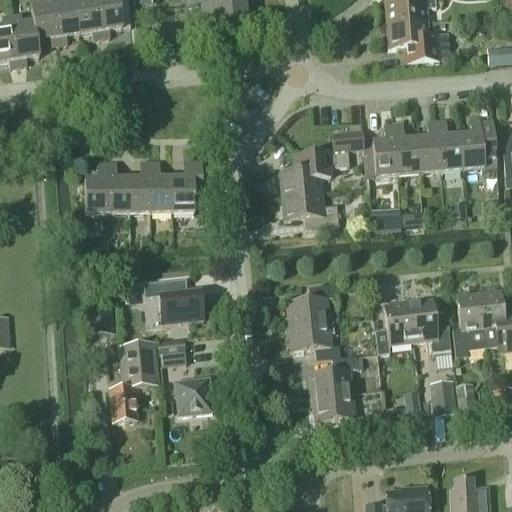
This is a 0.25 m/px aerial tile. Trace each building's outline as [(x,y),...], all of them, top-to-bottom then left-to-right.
[(49,53),(58,51),(50,0),(44,0),(40,1),(41,7),(29,9),(31,25),(32,25),(36,48),(37,48),(48,46),(49,53)] [(60,0),(50,0),(58,51),(66,50),(65,43),(78,41),(73,2),(61,4),(60,0)] [(83,0),(84,1),(73,2),(78,41),(91,39),(92,46),(101,45),(93,0),(83,0)] [(125,0),(93,0),(101,45),(110,43),(109,36),(122,34),(120,19),(128,17),(125,0)] [(150,0),(131,0),(132,9),(151,7),(150,0)] [(207,0),(208,9),(208,10),(244,7),(244,6),(243,0),(207,0)] [(384,5),(386,29),(427,26),(426,13),(435,12),(434,0),(409,0),(410,3),(384,5)] [(251,6),(244,6),(244,7),(208,10),(208,9),(201,10),(202,20),(209,19),(210,32),(246,29),(245,15),(252,15),(251,6)] [(39,63),(37,48),(36,48),(32,25),(31,25),(21,27),(19,20),(10,21),(18,74),(26,72),(25,65),(39,63)] [(10,75),(18,74),(10,21),(0,22),(0,25),(1,29),(0,29),(0,68),(8,68),(10,75)] [(439,67),(439,63),(439,62),(441,62),(443,62),(445,61),(446,59),(446,56),(446,50),(445,39),(428,40),(427,26),(386,29),(387,54),(402,53),(403,70),(439,67)] [(511,51),(490,53),(491,70),(511,68),(511,51)] [(483,174),(483,170),(495,169),(492,129),(479,130),(479,122),(469,123),(470,139),(458,140),(461,175),(483,174)] [(439,177),(461,175),(458,140),(446,141),(445,125),(435,126),(439,177)] [(427,142),(415,143),(418,179),(439,177),(435,126),(426,127),(427,142)] [(396,181),(418,179),(415,143),(403,144),(402,128),(392,129),(396,181)] [(278,177),(280,201),(321,197),(320,183),(329,182),(329,173),(349,171),(347,156),(363,155),(360,129),(346,130),(347,136),(344,136),(346,154),(290,160),(292,175),(278,177)] [(371,147),(372,154),(361,155),(363,183),(396,181),(392,129),(382,130),(384,146),(371,147)] [(150,218),(171,218),(171,182),(159,182),(159,166),(149,167),(150,218)] [(171,218),(193,218),(193,198),(201,198),(201,166),(193,166),(183,167),(183,182),(171,182),(171,218)] [(106,219),(106,167),(96,167),(96,183),(84,183),(84,219),(106,219)] [(106,219),(128,218),(128,182),(116,182),(116,167),(106,167),(106,219)] [(140,182),(128,182),(128,218),(150,218),(149,167),(139,167),(140,182)] [(321,197),(280,201),(283,226),(309,223),(310,235),(338,232),(336,210),(323,211),(321,197)] [(498,219),(498,204),(481,205),(482,220),(498,219)] [(161,329),(202,325),(199,296),(183,298),(181,284),(142,289),(144,303),(157,302),(161,329)] [(122,310),(135,309),(133,286),(119,287),(122,310)] [(285,307),(288,332),(328,328),(326,303),(333,303),(332,290),(307,293),(308,305),(285,307)] [(499,296),(477,298),(482,334),(481,334),(484,354),(497,352),(497,358),(511,356),(511,323),(503,324),(499,296)] [(459,334),(450,335),(453,364),(466,362),(465,356),(484,354),(481,334),(482,334),(477,298),(455,301),(459,334)] [(431,304),(407,307),(412,347),(425,346),(427,361),(450,358),(447,334),(435,335),(431,304)] [(412,347),(407,307),(383,310),(386,334),(374,335),(377,359),(389,358),(388,350),(412,347)] [(86,341),(113,339),(110,308),(83,310),(86,341)] [(7,322),(0,322),(0,353),(9,353),(7,322)] [(331,352),(328,328),(288,332),(290,356),(314,354),(315,366),(331,364),(339,363),(338,351),(331,352)] [(184,357),(182,343),(155,346),(156,360),(184,357)] [(136,392),(157,390),(153,346),(118,350),(122,393),(108,395),(111,428),(136,426),(134,411),(138,411),(136,392)] [(309,378),(311,403),(352,398),(349,374),(356,374),(355,361),(339,363),(331,364),(332,376),(309,378)] [(434,387),(428,387),(432,423),(456,420),(452,384),(450,385),(450,379),(434,381),(434,387)] [(177,421),(211,417),(208,383),(174,387),(177,421)] [(472,388),(453,390),(457,423),(476,421),(472,388)] [(511,392),(491,395),(495,424),(511,422),(511,392)] [(417,396),(402,398),(406,432),(421,430),(417,396)] [(354,422),(352,398),(311,403),(314,427),(337,425),(339,437),(363,434),(361,422),(354,422)] [(488,511),(488,492),(474,492),(473,482),(451,483),(452,494),(447,494),(448,511),(488,511)] [(428,511),(427,491),(408,492),(409,495),(385,496),(386,509),(365,510),(365,511),(428,511)]
